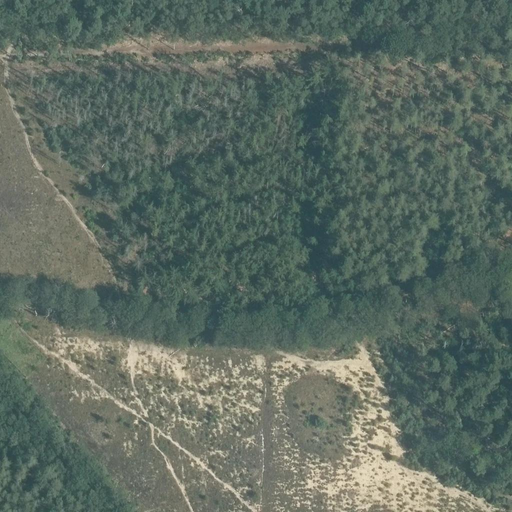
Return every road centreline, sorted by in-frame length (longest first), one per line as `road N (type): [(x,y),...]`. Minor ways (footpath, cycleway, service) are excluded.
road 1 (unknown): [(511,244),(437,278),(405,282),(382,299),(283,319),(178,318),(0,284)]
road 2 (track): [(112,511),(0,384)]
